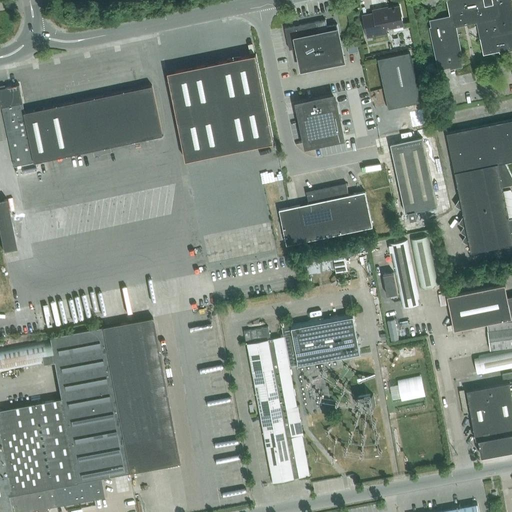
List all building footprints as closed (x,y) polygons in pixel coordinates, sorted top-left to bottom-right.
[(479,39),(482,38),(485,53),(483,54),(511,48),(511,9),(510,0),(447,0),(448,0),(446,0),(446,1),(448,0),(451,17),(430,22),(429,20),(439,69),(437,69),(438,70),(461,65),(461,67),(463,67),(455,27),(478,22),(481,37),(479,37),(479,39)] [(363,15),(368,37),(387,33),(386,28),(404,24),(399,5),(388,7),(389,11),(383,13),(382,8),(373,9),(374,13),(363,15)] [(289,49),(293,49),(296,56),(300,55),(303,68),(320,64),(343,60),(337,30),(338,30),(337,24),(327,26),(326,20),(285,28),(289,49)] [(347,44),(349,54),(358,52),(356,42),(347,44)] [(409,52),(378,58),(388,107),(420,100),(409,52)] [(186,160),(274,142),(256,54),(168,72),(186,160)] [(0,105),(0,107),(1,107),(13,166),(93,150),(111,146),(162,136),(151,86),(24,112),(22,103),(19,84),(0,88),(0,105)] [(300,112),(307,145),(342,137),(334,96),(303,103),(299,104),(300,112)] [(412,127),(432,123),(428,107),(409,111),(412,127)] [(511,119),(448,133),(447,129),(446,129),(455,173),(460,198),(459,198),(455,205),(461,209),(462,208),(463,212),(505,203),(502,189),(511,185),(511,179),(504,163),(511,161),(511,119)] [(423,137),(391,144),(405,212),(408,212),(410,220),(416,218),(415,210),(437,206),(423,137)] [(111,146),(93,150),(94,156),(112,152),(111,146)] [(346,183),(306,192),(309,204),(279,210),(287,246),(373,227),(365,192),(348,195),(346,183)] [(0,199),(0,241),(2,250),(15,248),(6,198),(0,199)] [(511,219),(509,220),(505,203),(463,212),(464,216),(463,216),(459,222),(464,226),(460,231),(466,235),(462,240),(468,244),(469,244),(471,252),(511,243),(511,219)] [(419,288),(437,285),(428,236),(409,239),(419,288)] [(407,240),(388,243),(399,302),(418,299),(407,240)] [(334,256),(308,258),(309,270),(335,269),(334,256)] [(386,295),(397,293),(393,272),(381,274),(386,295)] [(454,331),(511,318),(511,296),(507,297),(504,285),(447,297),(454,331)] [(438,294),(440,306),(446,305),(443,293),(438,294)] [(273,481),(308,475),(310,474),(289,366),(360,352),(353,312),(282,325),(283,335),(271,338),(269,326),(244,331),(246,342),(248,342),(273,481)] [(50,337),(50,339),(0,348),(0,371),(54,361),(56,374),(61,398),(0,409),(0,511),(7,511),(15,511),(17,511),(103,496),(100,478),(179,463),(152,317),(50,337)] [(511,329),(509,329),(508,323),(487,326),(490,351),(511,347),(511,329)] [(511,369),(511,349),(478,356),(482,375),(511,369)] [(398,379),(402,400),(426,396),(422,375),(398,379)] [(511,450),(511,393),(510,382),(467,390),(476,440),(478,439),(482,456),(511,450)] [(361,394),(362,408),(373,407),(373,393),(361,394)] [(209,414),(233,409),(230,395),(207,400),(209,414)] [(218,473),(244,468),(239,444),(213,449),(218,473)] [(245,486),(218,491),(219,497),(227,496),(228,503),(248,500),(245,486)]
